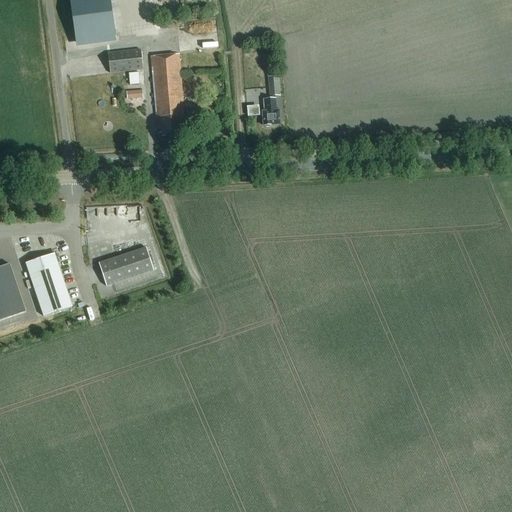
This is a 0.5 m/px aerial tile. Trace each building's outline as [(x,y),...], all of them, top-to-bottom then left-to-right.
[(110,0),(70,0),(77,47),(117,42),(110,0)] [(141,50),(108,54),(110,74),(143,70),(141,50)] [(186,126),(197,125),(196,118),(185,119),(180,55),(152,57),(157,118),(158,117),(159,129),(160,129),(160,133),(162,133),(163,137),(183,135),(183,131),(186,131),(186,126)] [(268,77),(270,97),(280,96),(279,76),(268,77)] [(271,125),(280,124),(279,111),(276,111),(275,99),(266,100),(267,112),(263,112),(264,125),(265,125),(266,127),(270,127),(271,125)] [(260,104),(248,105),(248,115),(261,115),(260,104)] [(107,287),(154,271),(147,248),(99,264),(107,287)] [(26,264),(44,317),(73,307),(55,254),(26,264)] [(0,321),(26,312),(10,264),(0,267),(0,321)]
